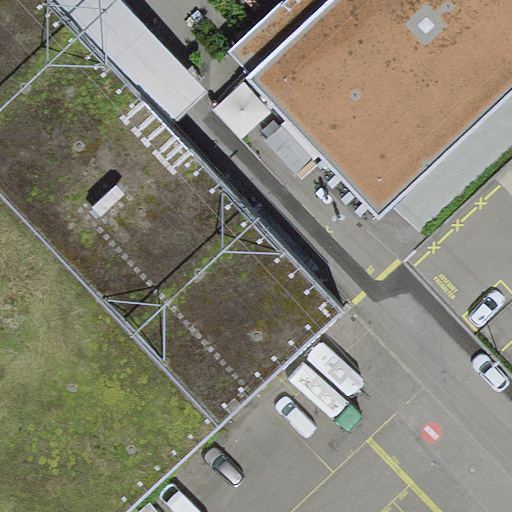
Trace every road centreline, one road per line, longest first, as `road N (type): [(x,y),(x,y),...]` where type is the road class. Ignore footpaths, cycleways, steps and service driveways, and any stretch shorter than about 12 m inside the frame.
road 1 (unknown): [(342,511),(479,373)]
road 2 (unknown): [(405,287),(449,243),(497,222),(511,230)]
